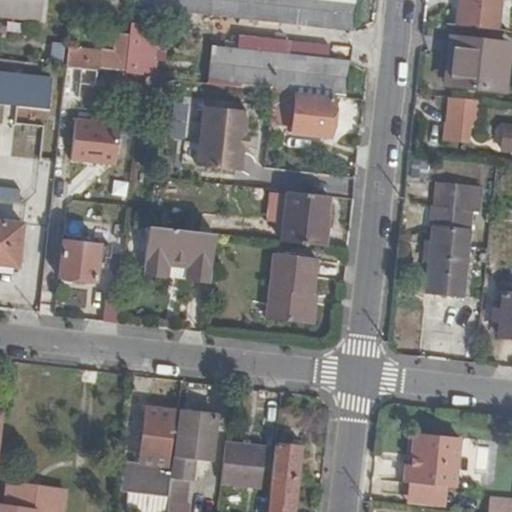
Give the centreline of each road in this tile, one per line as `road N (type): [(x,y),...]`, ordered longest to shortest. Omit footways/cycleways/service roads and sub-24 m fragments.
road 1 (residential): [(354,378),(401,0)]
road 2 (residential): [(354,378),(0,337)]
road 3 (residential): [(511,395),(354,378)]
road 4 (residential): [(340,511),(354,378)]
